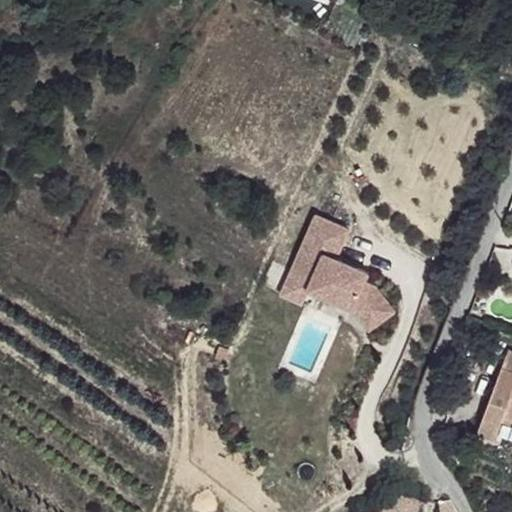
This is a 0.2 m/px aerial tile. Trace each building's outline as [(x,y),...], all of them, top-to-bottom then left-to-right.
[(364,281),(367,273),(336,258),(349,229),(316,214),(292,269),(314,278),(309,289),(353,308),(370,331),(395,312),(374,285),(364,281)] [(309,289),(314,278),(292,269),(281,294),(302,303),(309,289)] [(503,417),(511,420),(511,350),(509,350),(485,415),(501,421),(503,417)] [(501,421),(485,415),(478,432),(495,438),(501,421)] [(398,511),(415,511),(421,500),(414,485),(390,501),(398,511)] [(397,511),(398,511),(390,501),(374,511),(397,511)]
